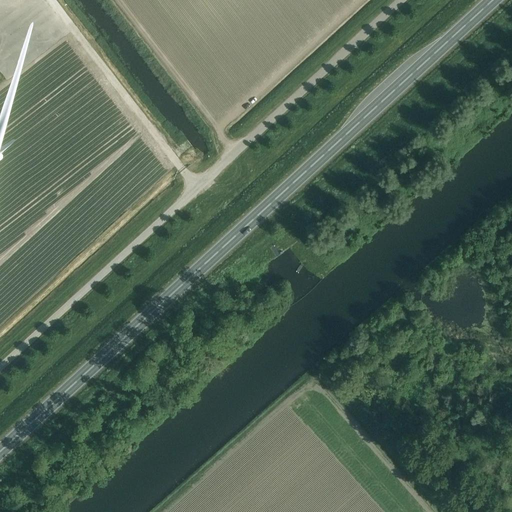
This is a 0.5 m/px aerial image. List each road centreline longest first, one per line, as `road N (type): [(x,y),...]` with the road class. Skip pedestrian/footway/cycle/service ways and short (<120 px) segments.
road 1 (trunk): [(0,450),(493,0)]
road 2 (unclassified): [(0,367),(398,0)]
road 3 (track): [(197,185),(50,0)]
